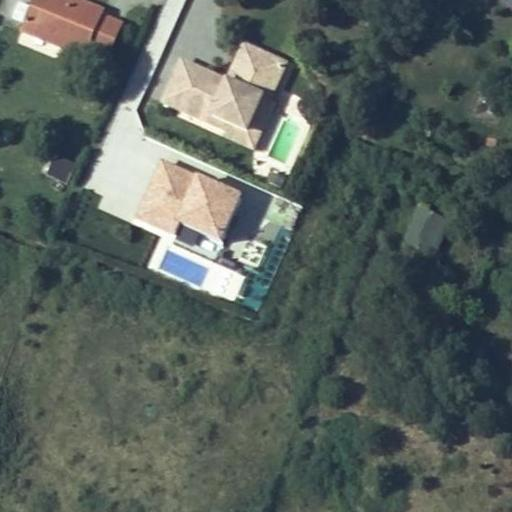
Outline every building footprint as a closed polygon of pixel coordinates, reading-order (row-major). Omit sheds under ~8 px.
[(79,4),(69,0),(35,0),(23,31),(84,57),(103,15),(79,4)] [(240,48),(225,83),(239,89),(244,79),(241,65),(247,51),(240,48)] [(230,126),(248,134),(262,102),(267,104),(283,67),(247,51),(241,65),(244,79),(239,89),(225,83),(219,97),(175,78),(163,107),(227,133),(230,126)] [(225,140),(253,151),(273,107),(267,104),(262,102),(248,134),(230,126),(227,133),(225,140)] [(54,156),(45,176),(67,186),(76,165),(54,156)] [(215,258),(241,198),(159,161),(132,221),(215,258)] [(435,256),(446,218),(413,208),(402,246),(435,256)]
